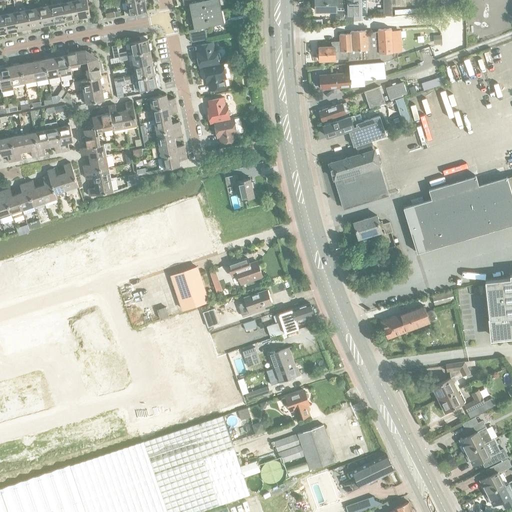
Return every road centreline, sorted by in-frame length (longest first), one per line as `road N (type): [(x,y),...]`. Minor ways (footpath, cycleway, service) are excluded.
road 1 (secondary): [(437,511),(333,294),(308,221),(282,61)]
road 2 (residential): [(106,282),(144,391),(0,435)]
road 3 (residential): [(0,50),(166,18)]
road 4 (residential): [(198,157),(166,18)]
